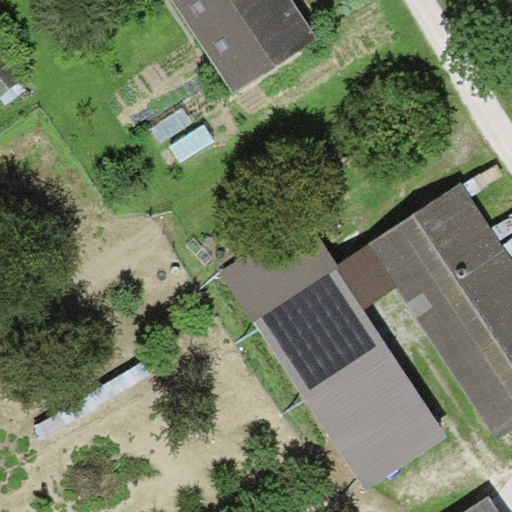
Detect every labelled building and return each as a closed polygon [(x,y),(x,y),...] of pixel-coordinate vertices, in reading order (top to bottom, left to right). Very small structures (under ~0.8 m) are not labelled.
[(318,43),(289,0),(180,0),(240,93),(318,43)] [(1,45),(0,45),(0,97),(2,100),(28,81),(1,45)] [(511,429),(511,264),(465,192),(377,249),(501,437),(511,429)] [(355,485),(440,431),(308,224),(223,278),(355,485)] [(503,511),(498,503),(483,511),(503,511)]
